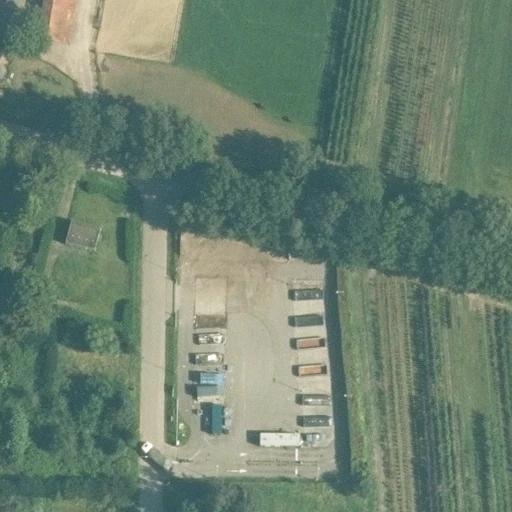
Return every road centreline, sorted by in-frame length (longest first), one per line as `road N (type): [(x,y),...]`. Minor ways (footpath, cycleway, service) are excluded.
road 1 (unclassified): [(156,173),(511,259)]
road 2 (unclassified): [(152,511),(156,173)]
road 3 (unclassified): [(156,173),(0,130)]
